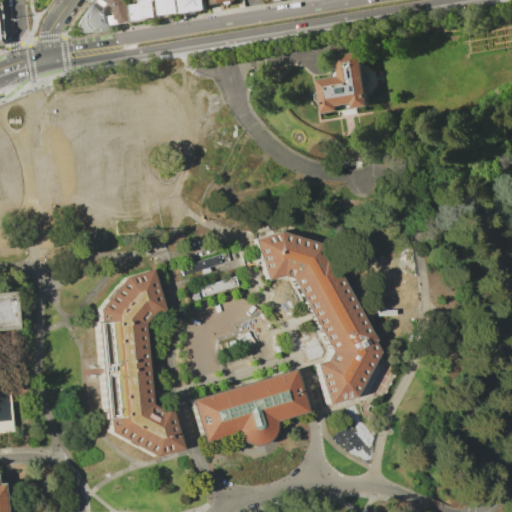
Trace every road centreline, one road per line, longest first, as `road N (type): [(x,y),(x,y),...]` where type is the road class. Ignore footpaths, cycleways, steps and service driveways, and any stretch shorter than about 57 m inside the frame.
road 1 (tertiary): [(66,66),(476,0)]
road 2 (tertiary): [(363,0),(112,41)]
road 3 (residential): [(229,507),(318,483),(374,486),(421,503)]
